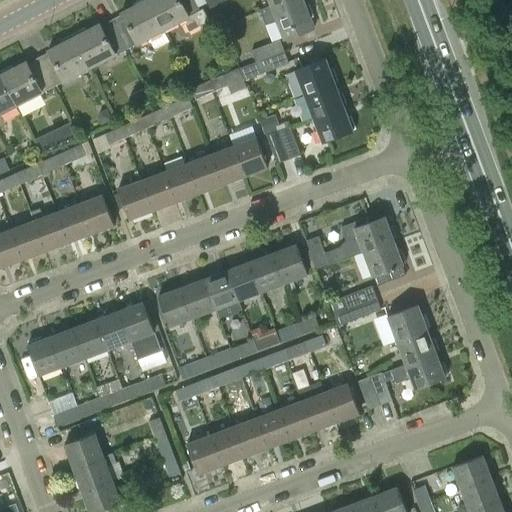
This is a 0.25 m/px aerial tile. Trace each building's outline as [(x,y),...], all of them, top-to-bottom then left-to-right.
[(163,30),(147,0),(144,0),(122,12),(123,14),(112,20),(127,49),(149,38),(155,49),(169,41),(163,30)] [(147,0),(163,30),(183,20),(189,31),(209,21),(203,8),(200,10),(198,7),(206,3),(205,0),(147,0)] [(311,18),(311,17),(313,16),(309,3),(306,4),(304,0),(286,0),(271,6),(271,5),(260,10),(265,25),(277,20),(281,30),(285,39),(314,28),(310,18),(311,18)] [(74,37),(90,68),(127,49),(112,20),(101,25),(100,23),(74,37)] [(90,68),(74,37),(48,50),(49,52),(38,58),(53,87),(90,68)] [(280,39),(251,50),(256,62),(284,51),(280,39)] [(244,80),(289,63),(284,51),(256,62),(239,68),(244,80)] [(0,74),(16,105),(53,87),(38,58),(27,63),(26,61),(0,74)] [(305,94),(335,82),(338,81),(333,68),(330,69),(326,58),(295,70),(305,94)] [(247,87),(238,68),(208,81),(212,93),(227,86),(231,94),(247,87)] [(16,105),(0,74),(0,127),(6,124),(0,114),(16,105)] [(192,88),(197,99),(212,93),(208,81),(192,88)] [(335,82),(305,94),(314,118),(344,106),(347,105),(342,92),(339,93),(335,82)] [(144,88),(132,94),(139,109),(151,103),(144,88)] [(193,108),(187,97),(165,107),(170,118),(193,108)] [(344,106),(314,118),(323,142),(354,131),(353,129),(356,128),(351,116),(348,117),(344,106)] [(143,117),(148,128),(170,118),(165,107),(143,117)] [(98,121),(101,127),(112,122),(107,110),(100,113),(98,121)] [(278,163),(289,159),(279,131),(286,128),(284,123),(279,125),(276,115),(260,121),(265,135),(267,135),(278,163)] [(121,127),(125,137),(148,128),(143,117),(121,127)] [(291,126),(286,128),(279,131),(289,159),(301,154),(291,126)] [(93,139),(97,150),(125,137),(121,127),(93,139)] [(233,146),(244,175),(268,167),(256,137),(233,146)] [(72,162),(75,169),(93,161),(90,154),(91,153),(87,141),(60,154),(65,165),(72,162)] [(244,175),(233,146),(210,154),(221,184),(244,175)] [(42,174),(44,178),(51,174),(50,171),(65,165),(60,154),(38,163),(42,173),(42,174)] [(221,184),(210,154),(187,163),(198,193),(221,184)] [(20,185),(21,187),(25,185),(24,183),(42,174),(42,173),(38,163),(15,173),(20,183),(20,185)] [(198,193),(187,163),(164,171),(176,201),(198,193)] [(176,201),(164,171),(141,180),(153,210),(176,201)] [(0,196),(3,195),(3,193),(20,185),(20,183),(15,173),(0,179),(0,196)] [(153,210),(141,180),(118,189),(129,219),(153,210)] [(79,203),(91,233),(114,224),(103,195),(79,203)] [(91,233),(79,203),(56,212),(68,242),(91,233)] [(68,242),(56,212),(43,217),(40,208),(30,212),(33,221),(34,221),(45,250),(68,242)] [(393,225),(390,227),(386,216),(371,221),(369,216),(342,227),(347,240),(339,247),(325,253),(319,236),(306,241),(317,269),(364,252),(364,251),(395,240),(394,239),(397,238),(393,225)] [(11,229),(22,259),(45,250),(34,221),(33,221),(11,229)] [(0,267),(22,259),(11,229),(0,233),(0,267)] [(402,249),(399,250),(395,240),(364,251),(364,252),(373,276),(374,275),(378,285),(406,275),(403,265),(404,265),(403,263),(406,262),(402,249)] [(273,253),(285,283),(308,274),(297,244),(273,253)] [(251,261),(262,291),(285,283),(273,253),(251,261)] [(228,270),(239,300),(262,291),(251,261),(228,270)] [(216,309),(239,300),(228,270),(205,279),(216,309)] [(182,287),(193,317),(216,309),(205,279),(182,287)] [(372,286),(344,296),(328,303),(332,314),(348,308),(377,297),(372,286)] [(193,317),(182,287),(159,296),(170,326),(173,325),(191,318),(193,317)] [(377,297),(348,308),(332,314),(337,326),(381,309),(377,297)] [(143,302),(119,311),(131,340),(130,341),(138,360),(161,351),(143,302)] [(423,315),(419,304),(388,315),(397,340),(428,328),(431,327),(426,314),(423,315)] [(97,319),(108,349),(130,341),(131,340),(119,311),(97,319)] [(320,328),(315,316),(299,322),(303,334),(320,328)] [(74,328),(85,358),(108,349),(97,319),(74,328)] [(276,331),(280,343),(303,334),(299,322),(276,331)] [(51,337),(62,366),(85,358),(74,328),(51,337)] [(428,328),(397,340),(406,364),(437,352),(440,350),(435,337),(432,339),(428,328)] [(253,339),(257,351),(280,343),(276,331),(253,339)] [(326,346),(322,335),(306,341),(310,352),(326,346)] [(62,366),(51,337),(27,345),(38,375),(62,366)] [(257,351),(253,339),(230,348),(234,360),(257,351)] [(310,352),(306,341),(283,349),(288,361),(310,352)] [(230,348),(219,352),(207,357),(211,368),(234,360),(230,348)] [(288,361),(283,349),(260,358),(265,369),(288,361)] [(446,377),(446,376),(449,374),(444,361),(441,362),(437,352),(406,364),(382,373),(382,371),(370,375),(381,404),(392,399),(386,381),(394,378),(396,383),(411,378),(415,388),(446,377)] [(207,357),(200,360),(192,363),(185,365),(190,377),(211,368),(207,357)] [(265,369),(260,358),(237,366),(242,378),(265,369)] [(242,378),(237,366),(214,375),(219,387),(242,378)] [(167,385),(162,373),(145,380),(150,391),(167,385)] [(205,392),(209,402),(221,398),(217,387),(219,387),(214,375),(191,384),(196,395),(205,392)] [(381,404),(370,375),(358,380),(369,408),(381,404)] [(123,388),(119,379),(96,387),(100,397),(104,409),(127,400),(123,388)] [(150,391),(145,380),(123,388),(127,400),(150,391)] [(325,391),(336,421),(360,412),(349,382),(325,391)] [(175,390),(180,401),(196,395),(191,384),(175,390)] [(302,400),(314,430),(336,421),(325,391),(302,400)] [(72,392),(48,401),(58,426),(81,417),(77,406),(72,392)] [(104,409),(100,397),(77,406),(81,417),(104,409)] [(279,409),(291,439),(314,430),(302,400),(279,409)] [(256,417),(268,447),(291,439),(279,409),(256,417)] [(155,437),(165,433),(166,433),(160,417),(154,419),(149,421),(155,437)] [(234,426),(242,449),(245,456),(268,447),(256,417),(234,426)] [(211,435),(216,449),(222,465),(245,456),(242,449),(234,426),(211,435)] [(73,468),(103,456),(98,443),(94,433),(83,437),(64,444),(73,468)] [(164,460),(174,456),(168,440),(165,433),(155,437),(164,460)] [(216,449),(211,435),(187,444),(198,474),(222,465),(216,449)] [(82,491),(112,479),(107,466),(116,463),(113,453),(103,456),(73,468),(82,491)] [(462,489),(492,478),(483,455),(453,466),(462,489)] [(174,456),(164,460),(170,476),(181,472),(174,456)] [(411,481),(420,505),(431,501),(439,498),(430,474),(411,481)] [(492,478),(462,489),(470,511),(471,511),(500,501),(492,478)] [(112,479),(82,491),(89,511),(96,511),(121,503),(112,479)] [(374,495),(380,511),(407,511),(398,486),(374,495)] [(352,504),(354,511),(380,511),(374,495),(352,504)] [(422,511),(434,511),(431,501),(420,505),(422,511)] [(504,511),(500,501),(471,511),(504,511)] [(18,511),(15,503),(0,508),(0,511),(18,511)]
